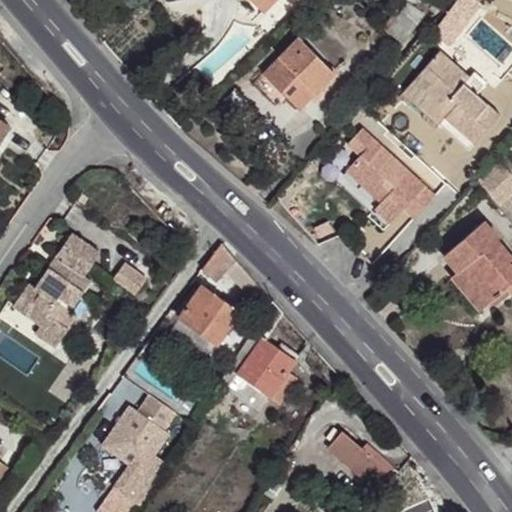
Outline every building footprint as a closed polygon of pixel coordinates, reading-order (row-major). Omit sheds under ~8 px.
[(244,0),(248,4),(252,0),(263,12),(274,0),(244,0)] [(388,31),(402,43),(424,16),(408,3),(401,13),(388,31)] [(384,27),(388,31),(401,13),(397,10),(384,27)] [(457,31),(439,51),(468,77),(486,57),(457,31)] [(299,110),(335,74),(300,39),(264,74),(299,110)] [(408,86),(474,144),(500,116),(476,95),(464,84),(469,78),(468,77),(439,51),(408,86)] [(469,78),(464,84),(476,95),(482,89),(469,78)] [(469,151),(474,144),(408,86),(402,93),(469,151)] [(0,144),(11,128),(0,120),(0,144)] [(435,196),(362,129),(348,144),(360,156),(347,171),(377,199),(381,194),(385,198),(381,202),(375,209),(390,223),(404,208),(414,218),(435,196)] [(511,193),(511,174),(501,162),(478,182),(498,206),(511,193)] [(499,238),(484,221),(443,256),(457,272),(458,273),(461,271),(488,303),(506,289),(511,283),(511,257),(497,240),(499,238)] [(100,253),(73,234),(59,254),(64,258),(55,272),(49,268),(35,289),(40,293),(24,315),(40,326),(35,334),(55,348),(76,317),(69,312),(90,281),(84,276),(100,253)] [(261,288),(222,243),(203,268),(216,280),(225,270),(251,298),(261,288)] [(59,254),(49,268),(55,272),(64,258),(59,254)] [(125,263),(113,279),(135,295),(147,279),(125,263)] [(488,303),(461,271),(458,273),(457,272),(451,277),(480,311),(488,303)] [(14,308),(24,315),(40,293),(35,289),(29,285),(14,308)] [(179,317),(217,345),(240,313),(203,285),(179,317)] [(284,313),(273,301),(220,383),(261,410),(270,397),(287,373),(295,362),(277,350),(265,341),(284,313)] [(277,350),(295,362),(299,357),(281,344),(277,350)] [(287,373),(270,397),(279,404),(297,380),(287,373)] [(177,414),(148,394),(136,411),(130,406),(102,446),(129,465),(113,488),(115,489),(139,506),(140,506),(167,464),(155,455),(170,435),(165,431),(177,414)] [(374,490),(394,468),(367,444),(362,450),(343,433),(328,449),(374,490)] [(0,480),(9,468),(0,462),(0,455),(2,453),(0,451),(0,480)] [(134,511),(139,506),(115,489),(104,504),(115,511),(134,511)]
